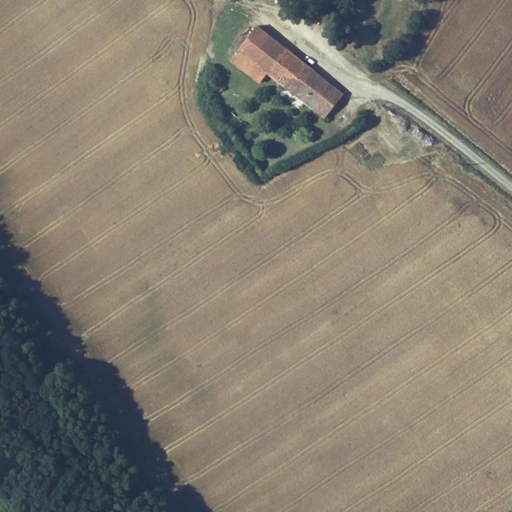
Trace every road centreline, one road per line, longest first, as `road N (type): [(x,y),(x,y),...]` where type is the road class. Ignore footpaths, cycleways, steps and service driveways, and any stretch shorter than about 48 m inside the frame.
road 1 (unclassified): [(511,187),(417,112),(348,83)]
road 2 (track): [(234,0),(348,83)]
